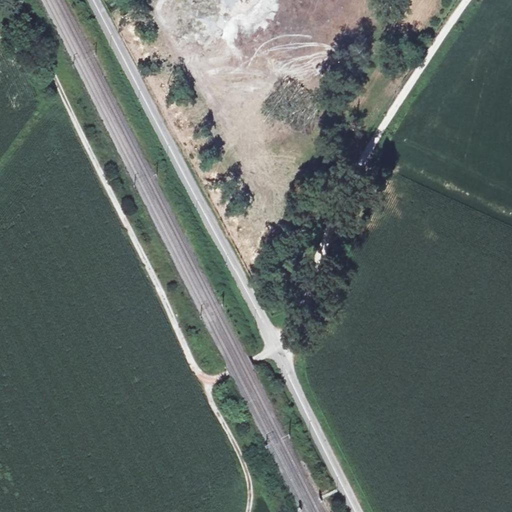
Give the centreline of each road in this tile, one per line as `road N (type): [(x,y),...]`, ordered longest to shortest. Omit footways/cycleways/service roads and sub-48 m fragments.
road 1 (unclassified): [(278,348),(206,377),(194,363),(18,0)]
road 2 (track): [(278,348),(291,341),(341,195),(463,0)]
road 3 (unclassified): [(278,348),(97,0)]
road 4 (unclassified): [(359,511),(278,348)]
road 5 (track): [(244,511),(252,485),(206,377)]
